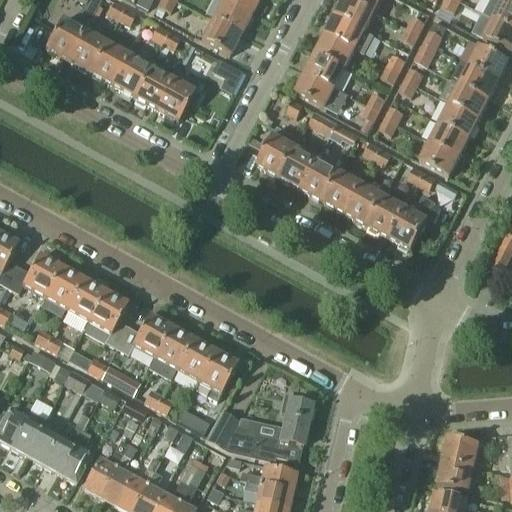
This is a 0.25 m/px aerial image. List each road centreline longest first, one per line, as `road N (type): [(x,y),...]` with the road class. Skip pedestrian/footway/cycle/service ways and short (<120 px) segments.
road 1 (residential): [(0,199),(351,389)]
road 2 (residential): [(437,305),(215,183)]
road 3 (residential): [(215,183),(0,68)]
road 4 (residential): [(308,0),(215,183)]
road 5 (residential): [(437,305),(511,159)]
road 6 (residential): [(351,389),(323,511)]
